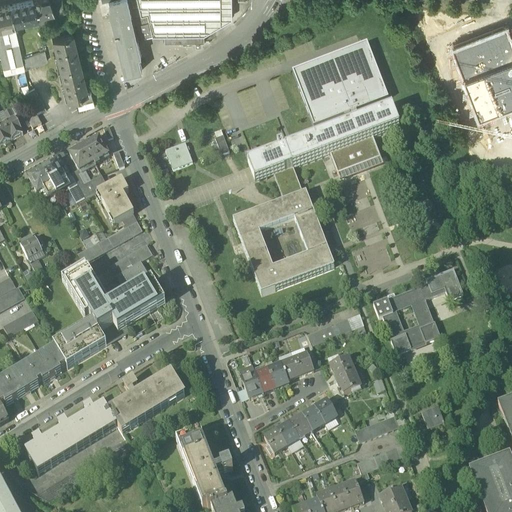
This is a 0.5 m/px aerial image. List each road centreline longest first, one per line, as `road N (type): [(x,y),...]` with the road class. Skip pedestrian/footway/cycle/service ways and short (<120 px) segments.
road 1 (residential): [(0,444),(196,322)]
road 2 (residential): [(196,322),(116,108)]
road 3 (residential): [(268,511),(196,322)]
road 4 (residential): [(267,0),(220,52),(116,108)]
road 5 (residential): [(116,108),(0,175)]
